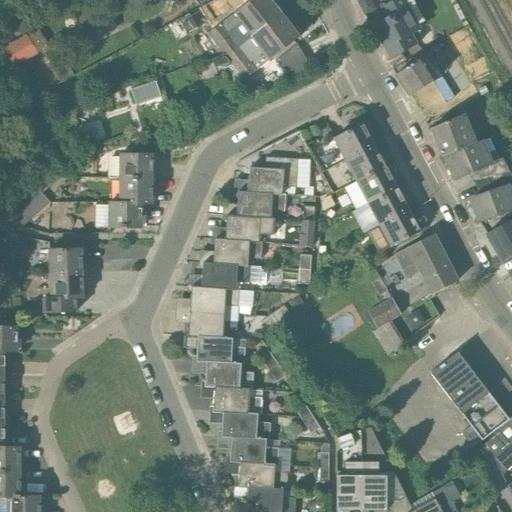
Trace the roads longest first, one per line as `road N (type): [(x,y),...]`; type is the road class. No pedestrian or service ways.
road 1 (residential): [(134,317),(220,151),(370,76)]
road 2 (tertiary): [(511,316),(479,273),(370,76)]
road 3 (residential): [(77,511),(41,410),(56,365),(134,317)]
road 4 (residential): [(213,511),(134,317)]
